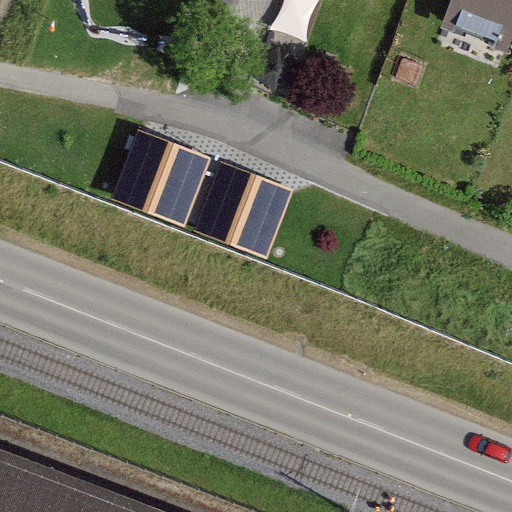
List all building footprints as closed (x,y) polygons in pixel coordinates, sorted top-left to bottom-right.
[(511,0),(460,0),(448,33),(511,56),(511,0)] [(140,123),(114,191),(187,218),(212,150),(140,123)] [(231,231),(244,166),(217,161),(203,225),(231,231)] [(272,249),(290,180),(249,169),(232,239),(272,249)] [(58,511),(0,491),(0,511),(58,511)]
